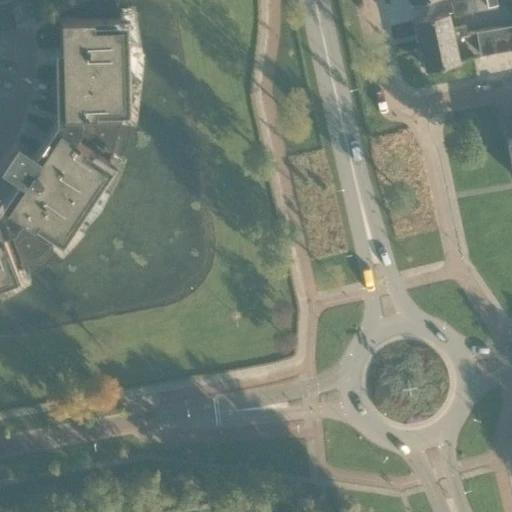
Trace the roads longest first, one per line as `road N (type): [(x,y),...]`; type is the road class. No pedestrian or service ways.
road 1 (tertiary): [(0,447),(215,412)]
road 2 (primary): [(357,193),(314,0)]
road 3 (primary): [(357,193),(372,319),(367,340)]
road 4 (primary): [(417,326),(357,193)]
road 5 (tertiary): [(350,367),(318,385),(215,412)]
road 6 (tertiary): [(215,412),(358,418)]
road 7 (residential): [(0,42),(25,38),(26,61),(17,110),(0,143)]
road 8 (residential): [(385,89),(407,108),(511,89)]
